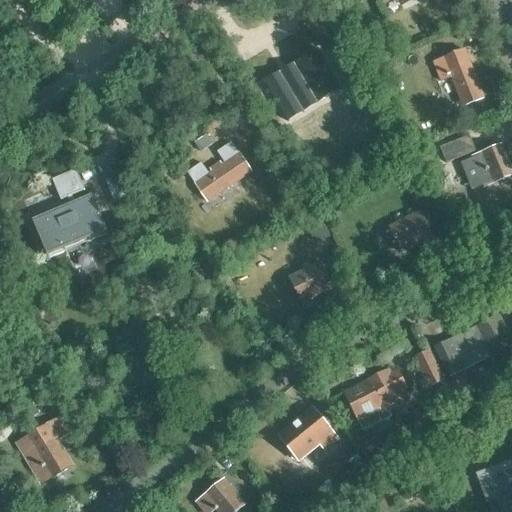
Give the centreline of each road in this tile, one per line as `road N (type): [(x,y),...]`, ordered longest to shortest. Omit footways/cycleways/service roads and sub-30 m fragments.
road 1 (residential): [(511,267),(306,374),(178,465),(95,511)]
road 2 (residential): [(0,128),(212,0)]
